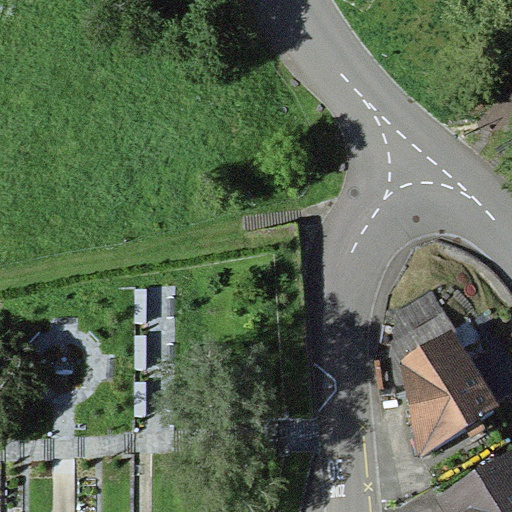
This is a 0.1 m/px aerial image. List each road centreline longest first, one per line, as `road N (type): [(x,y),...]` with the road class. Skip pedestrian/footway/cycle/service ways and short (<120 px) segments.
road 1 (residential): [(406,144),(355,241),(345,511)]
road 2 (tertiary): [(406,144),(309,45),(289,0)]
road 3 (tertiary): [(511,247),(406,144)]
